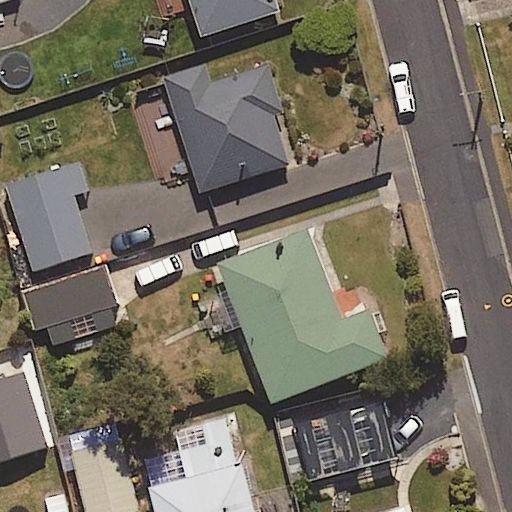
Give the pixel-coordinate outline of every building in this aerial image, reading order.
[(280,13),(275,0),(193,0),(205,37),(280,13)] [(267,59),(208,78),(204,63),(163,77),(201,194),(292,165),(276,117),(285,115),(267,59)] [(89,192),(80,164),(8,188),(36,272),(93,253),(74,197),(89,192)] [(343,321),(309,231),(221,264),(231,289),(212,296),(226,333),(244,326),(274,402),(389,358),(371,310),(343,321)] [(35,333),(52,328),(62,359),(123,339),(113,308),(118,306),(105,267),(23,293),(35,333)] [(0,463),(48,448),(25,375),(0,382),(0,463)] [(256,511),(230,417),(177,432),(190,480),(152,490),(157,511),(256,511)] [(138,511),(122,439),(72,451),(86,511),(138,511)]
